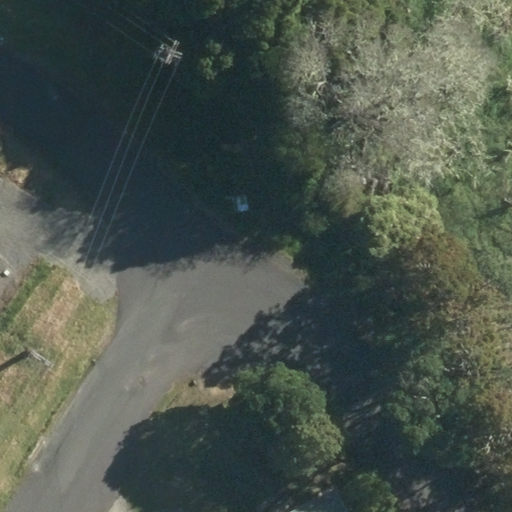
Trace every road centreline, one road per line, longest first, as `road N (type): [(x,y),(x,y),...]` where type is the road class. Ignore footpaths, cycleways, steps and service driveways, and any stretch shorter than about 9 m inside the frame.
road 1 (residential): [(32,511),(153,303),(161,260),(150,198),(83,107),(0,61)]
road 2 (track): [(431,511),(383,425),(298,347),(161,260)]
